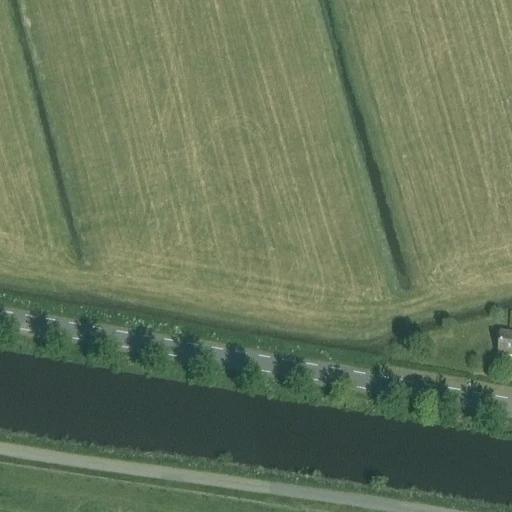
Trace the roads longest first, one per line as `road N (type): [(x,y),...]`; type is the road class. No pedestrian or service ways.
road 1 (tertiary): [(511,407),(0,320)]
road 2 (unclassified): [(405,511),(0,445)]
